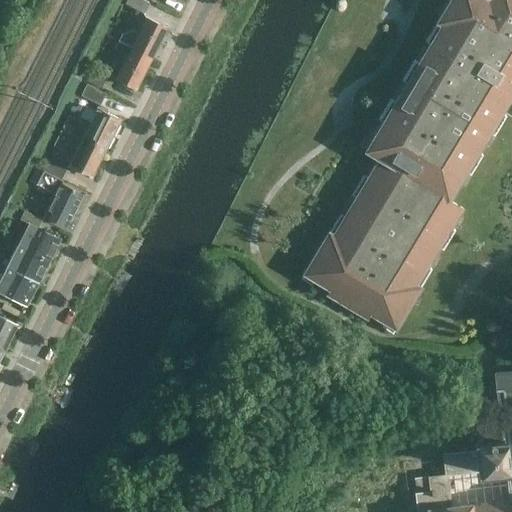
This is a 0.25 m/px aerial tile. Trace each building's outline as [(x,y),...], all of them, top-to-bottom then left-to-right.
[(142,0),(127,0),(125,4),(143,14),(148,3),(142,0)] [(511,0),(461,0),(458,6),(449,1),(436,22),(445,27),(434,45),(430,43),(417,63),(422,66),(411,85),(406,82),(394,103),(398,105),(388,123),(383,121),(370,141),(384,150),(366,179),(371,181),(360,199),(356,197),(343,217),(348,220),(337,239),(328,233),(315,254),(324,259),(312,280),(328,289),(326,294),(366,319),(369,314),(385,323),(397,303),(406,309),(419,288),(410,282),(421,264),(426,267),(438,246),(433,243),(444,225),(449,228),(461,208),(434,191),(439,183),(452,191),(465,170),(460,167),(471,149),(476,152),(489,131),(484,128),(495,110),(500,113),(508,100),(511,102),(511,0)] [(118,41),(150,58),(166,28),(146,18),(134,40),(122,34),(118,41)] [(150,58),(118,41),(114,49),(126,55),(115,78),(135,88),(150,58)] [(85,81),(100,88),(105,79),(90,72),(85,81)] [(81,95),(102,107),(108,95),(86,84),(81,95)] [(63,126),(105,147),(119,119),(98,108),(89,126),(67,115),(63,126)] [(57,140),(54,146),(61,150),(65,144),(76,150),(68,165),(90,176),(105,147),(63,126),(57,140)] [(60,179),(62,180),(67,168),(50,160),(45,172),(60,179)] [(63,181),(62,180),(60,179),(45,172),(43,171),(42,174),(38,172),(34,181),(37,183),(36,185),(38,186),(36,190),(43,194),(45,189),(53,193),(42,215),(64,227),(81,193),(62,183),(63,181)] [(16,245),(47,260),(58,238),(41,230),(45,221),(24,211),(20,220),(26,224),(16,245)] [(0,264),(5,266),(36,282),(47,260),(16,245),(9,259),(0,255),(0,264)] [(5,266),(0,264),(0,274),(1,275),(0,276),(0,291),(25,304),(36,282),(5,266)] [(0,348),(2,349),(15,324),(0,316),(0,348)] [(408,481),(410,511),(511,511),(511,370),(494,373),(501,440),(475,443),(476,450),(442,454),(444,475),(413,479),(413,481),(408,481)]
